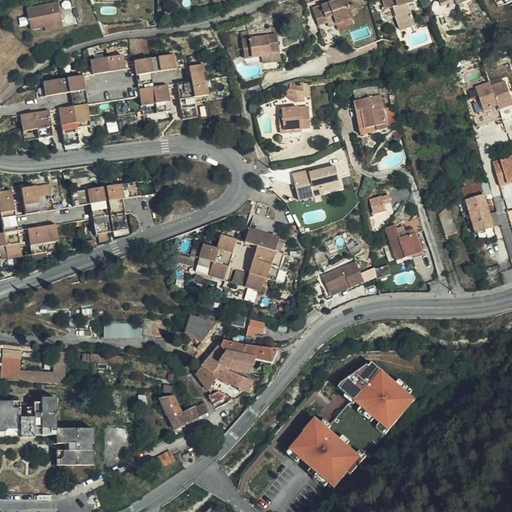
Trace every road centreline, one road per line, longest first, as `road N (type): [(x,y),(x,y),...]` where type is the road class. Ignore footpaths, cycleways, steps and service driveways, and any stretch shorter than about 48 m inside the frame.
road 1 (residential): [(0,161),(202,145),(224,154),(240,177),(230,202),(203,216),(0,292)]
road 2 (secondary): [(135,511),(199,468),(337,322),(370,310),(511,300)]
road 3 (residential): [(0,100),(67,51),(235,16),(270,0)]
road 4 (unknown): [(185,360),(167,344),(0,333)]
road 5 (unknown): [(511,287),(481,142)]
road 6 (unknown): [(72,511),(174,445)]
